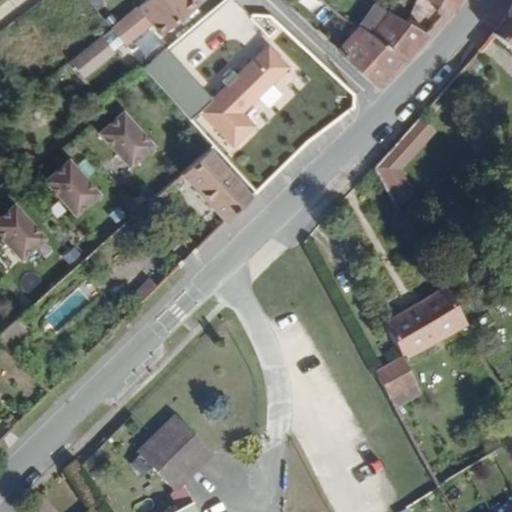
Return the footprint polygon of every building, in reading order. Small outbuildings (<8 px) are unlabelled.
[(200,10),(191,0),(154,0),(69,69),(83,84),(112,60),(111,58),(122,49),(124,50),(150,31),(160,42),(200,10)] [(463,0),(406,0),(441,17),(439,24),(443,27),(449,22),(452,22),(463,0)] [(511,10),(490,37),(511,56),(511,10)] [(105,26),(109,31),(116,25),(113,20),(105,26)] [(402,69),(425,46),(385,23),(365,43),(402,69)] [(358,38),(337,61),(376,97),(402,69),(365,43),(358,38)] [(284,75),(266,55),(197,121),(228,155),(255,130),(242,114),(284,75)] [(421,119),(375,176),(398,216),(414,206),(399,178),(436,133),(421,119)] [(150,156),(121,121),(97,142),(127,177),(150,156)] [(221,233),(247,207),(205,159),(177,184),(221,233)] [(97,203),(68,168),(43,188),(73,224),(97,203)] [(43,250),(13,215),(0,226),(0,247),(19,270),(43,250)] [(421,303),(382,326),(403,366),(404,365),(465,332),(429,269),(418,276),(424,286),(415,292),(421,303)] [(18,325),(0,339),(0,342),(10,355),(29,338),(18,325)] [(403,366),(377,379),(392,406),(418,390),(404,365),(403,366)] [(155,474),(169,491),(179,484),(207,457),(172,418),(140,449),(159,469),(155,474)] [(135,452),(155,474),(159,469),(140,449),(135,452)] [(193,511),(179,484),(169,491),(166,493),(176,509),(170,511),(193,511)]
